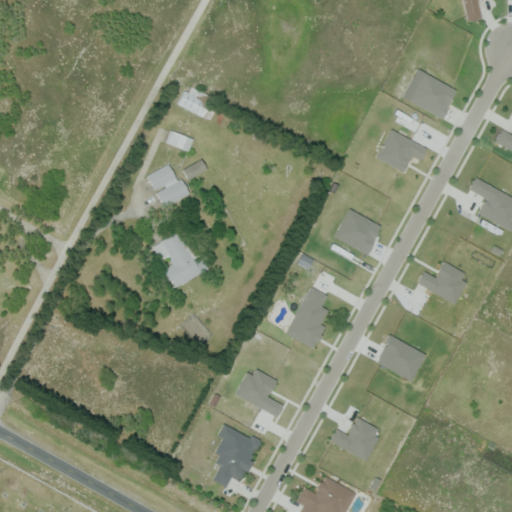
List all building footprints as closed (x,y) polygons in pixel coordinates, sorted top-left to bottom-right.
[(461,0),(466,21),(480,18),(476,0),(461,0)] [(441,117),(454,88),(421,72),(407,101),(441,117)] [(187,85),(203,93),(198,102),(214,111),(209,120),(177,103),(187,85)] [(170,129),(192,139),(187,151),(165,141),(170,129)] [(425,147),(389,129),(374,157),(401,171),(410,155),(418,159),(425,147)] [(511,133),(511,135),(500,129),(493,142),(511,151),(511,133)] [(200,159),(206,169),(187,179),(181,169),(200,159)] [(188,193),(164,206),(147,175),(170,162),(188,193)] [(476,212),(507,229),(511,219),(511,197),(473,177),(467,189),(483,198),(476,212)] [(195,265),(204,260),(209,269),(174,289),(164,272),(168,270),(153,244),(176,231),(195,265)] [(416,283),(451,303),(467,274),(442,261),(433,277),(423,271),(416,283)] [(211,480),(225,486),(229,477),(239,481),(258,441),(222,423),(216,436),(221,438),(211,461),(218,465),(211,480)] [(342,511),(353,492),(322,475),(314,492),(302,486),(295,501),(302,505),(298,511),(342,511)]
